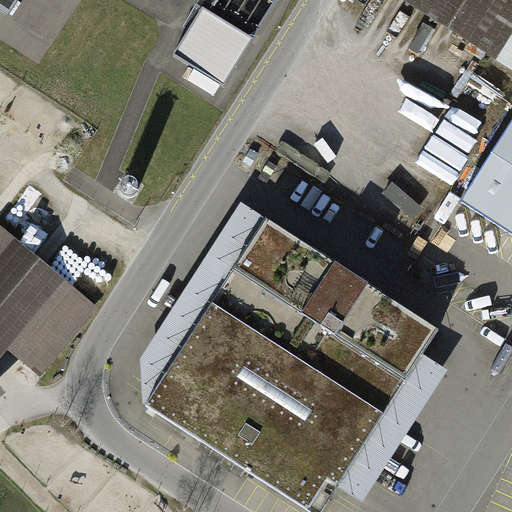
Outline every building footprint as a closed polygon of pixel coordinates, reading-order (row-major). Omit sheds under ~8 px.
[(18,0),(0,0),(0,13),(6,18),(18,0)] [(173,57),(223,89),(278,0),(197,0),(193,6),(202,12),(173,57)] [(511,0),(395,0),(511,74),(511,0)] [(511,117),(459,200),(511,233),(511,117)] [(59,224),(43,209),(49,203),(30,185),(3,214),(38,246),(59,224)] [(394,193),(392,196),(409,207),(404,216),(384,203),(375,217),(410,238),(426,213),(394,193)] [(260,222),(200,318),(370,425),(430,329),(260,222)] [(92,306),(3,231),(0,233),(0,351),(11,339),(42,366),(92,306)] [(200,318),(139,413),(296,511),(314,511),(370,425),(200,318)]
